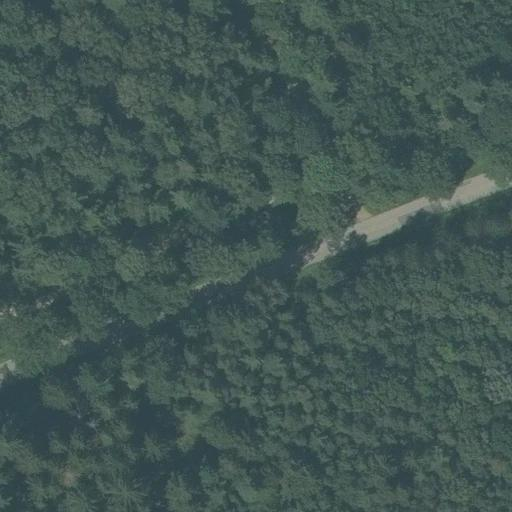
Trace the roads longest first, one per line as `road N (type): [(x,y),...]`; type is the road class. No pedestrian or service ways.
road 1 (tertiary): [(511,176),(0,373)]
road 2 (track): [(0,317),(148,261),(199,223),(247,205),(346,193)]
road 3 (track): [(346,193),(239,0)]
road 4 (track): [(511,129),(346,193)]
